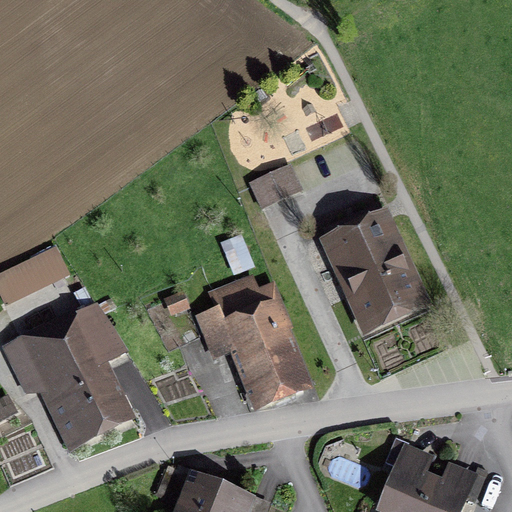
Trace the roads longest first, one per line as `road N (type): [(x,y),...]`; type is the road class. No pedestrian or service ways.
road 1 (residential): [(0,510),(171,442),(511,393)]
road 2 (track): [(276,0),(316,26),(331,52),(490,371),(484,397)]
